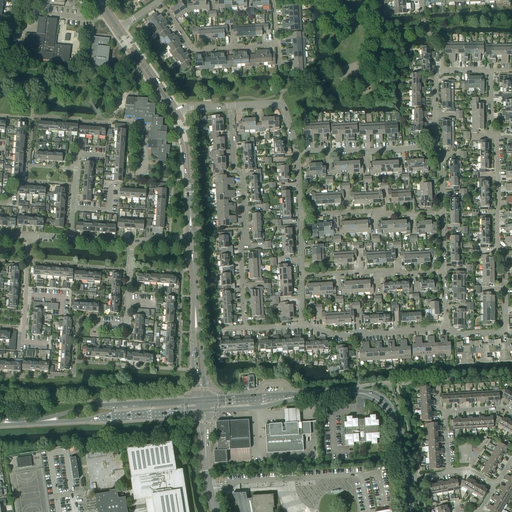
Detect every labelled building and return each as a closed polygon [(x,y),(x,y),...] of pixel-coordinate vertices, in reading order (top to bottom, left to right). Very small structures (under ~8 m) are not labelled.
[(192,0),(193,5),(189,5),(191,12),(194,11),(193,10),(200,9),(199,0),(192,0)] [(205,0),(199,0),(200,9),(206,9),(206,11),(209,10),(209,4),(206,4),(205,0)] [(225,8),(224,0),(217,0),(218,4),(215,4),(215,10),(219,10),(218,8),(225,8)] [(243,0),(236,0),(237,7),(244,7),(244,8),(247,8),(247,2),(244,2),(243,0)] [(182,3),(176,6),(182,15),(188,12),(189,13),(191,12),(189,5),(185,8),(182,3)] [(182,15),(176,6),(171,10),(177,19),(182,15)] [(153,23),(155,27),(165,20),(162,14),(158,17),(155,13),(147,19),(151,25),(153,23)] [(25,34),(24,44),(13,43),(12,48),(9,48),(8,56),(17,57),(20,57),(20,58),(53,61),(53,59),(58,59),(58,62),(69,63),(70,47),(56,45),(56,37),(55,37),(57,19),(38,17),(36,35),(25,34)] [(156,32),(160,38),(168,32),(166,28),(169,26),(165,20),(155,27),(158,30),(156,32)] [(261,25),(255,25),(256,36),(262,36),(262,29),(265,29),(265,24),(265,23),(261,23),(261,25)] [(224,27),(217,27),(218,38),(224,38),(224,32),(227,31),(227,25),(223,25),(224,27)] [(236,37),(243,37),(242,26),(236,26),(236,25),(233,25),(233,31),(236,31),(236,37)] [(199,39),(205,39),(205,28),(198,28),(198,27),(195,27),(195,28),(195,33),(198,33),(199,39)] [(166,42),(169,46),(178,38),(175,33),(171,35),(168,32),(160,38),(164,44),(166,42)] [(95,61),(95,68),(107,70),(110,48),(108,48),(109,39),(93,37),(92,48),(93,48),(91,60),(90,60),(95,61)] [(169,51),(173,56),(181,50),(179,47),(183,44),(178,38),(169,46),(171,49),(169,51)] [(181,50),(173,56),(177,62),(179,61),(181,64),(180,65),(184,71),(190,67),(188,64),(191,62),(187,57),(190,55),(188,52),(184,54),(181,50)] [(270,50),(263,51),(263,63),(268,63),(268,65),(275,65),(275,54),(270,55),(270,50)] [(256,56),(252,56),(252,66),(259,66),(259,63),(263,63),(263,51),(256,51),(256,56)] [(233,57),(229,57),(229,67),(237,67),(236,65),(241,64),(240,52),(233,52),(233,57)] [(247,52),(240,52),(241,64),(245,64),(245,67),(252,66),(252,56),(247,56),(247,52)] [(211,58),(206,59),(207,69),(214,68),(214,66),(218,66),(217,53),(210,54),(211,58)] [(224,53),(217,53),(218,66),(222,65),(222,68),(229,67),(229,57),(224,57),(224,53)] [(207,69),(206,59),(202,59),(201,54),(194,55),(195,67),(199,67),(200,69),(207,69)] [(502,83),(502,88),(511,88),(511,87),(511,75),(499,76),(499,83),(502,83)] [(465,88),(465,90),(468,90),(468,88),(474,88),(474,77),(468,77),(468,83),(465,83),(465,88)] [(474,77),(474,88),(477,88),(480,91),(480,93),(484,93),(484,83),(482,81),(481,81),(481,77),(474,77)] [(442,84),(442,90),(453,90),(453,84),(454,84),(454,80),(448,80),(448,84),(442,84)] [(499,97),(502,97),(510,97),(510,94),(511,94),(511,88),(502,88),(502,93),(499,93),(499,97)] [(166,140),(167,132),(167,126),(162,126),(163,118),(158,118),(158,116),(154,116),(155,104),(147,104),(148,99),(138,98),(127,98),(127,97),(126,97),(126,101),(126,108),(125,116),(135,116),(135,118),(144,119),(144,123),(151,123),(150,139),(149,141),(148,148),(151,148),(150,156),(158,157),(158,164),(165,165),(165,161),(166,161),(166,153),(169,154),(170,146),(166,145),(166,140)] [(506,102),(506,107),(511,106),(511,97),(510,97),(502,97),(502,102),(506,102)] [(472,105),(472,111),(483,111),(483,104),(477,104),(477,101),(478,101),(472,101),(470,101),(470,105),(472,105)] [(453,103),(442,103),(442,109),(448,109),(448,112),(455,112),(455,109),(453,109),(453,103)] [(502,116),(505,116),(511,116),(511,106),(506,107),(506,111),(502,111),(502,116)] [(212,120),(212,126),(223,125),(223,119),(220,119),(220,116),(208,116),(209,120),(212,120)] [(262,125),(259,125),(259,131),(259,132),(263,132),(264,131),(265,130),(265,129),(268,129),(268,118),(261,118),(262,125)] [(274,118),(268,118),(268,129),(275,129),(275,130),(279,130),(278,118),(274,119),(274,118)] [(442,121),(442,128),(453,128),(453,121),(455,121),(455,118),(449,118),(449,121),(442,121)] [(249,130),(248,119),(242,119),(242,122),(238,122),(239,134),(244,133),(244,130),(249,130)] [(255,119),(248,119),(249,130),(255,130),(256,131),(259,131),(259,125),(255,125),(255,119)] [(117,131),(117,136),(125,136),(126,129),(125,129),(125,124),(115,123),(115,131),(117,131)] [(483,123),(472,123),(472,130),(471,130),(471,133),(477,133),(477,130),(483,130),(483,123)] [(211,132),(211,136),(217,135),(217,132),(223,132),(223,125),(212,126),(212,132),(211,132)] [(213,139),(213,145),(224,145),(224,138),(218,138),(217,135),(211,136),(211,139),(213,139)] [(276,144),(276,148),(284,148),(284,141),(282,141),(282,138),(273,139),(273,144),(276,144)] [(454,140),(442,140),(443,147),(449,147),(449,150),(455,150),(455,147),(454,147),(454,140)] [(243,145),(244,152),(252,151),(254,151),(254,141),(245,142),(245,145),(243,145)] [(480,144),(480,150),(488,150),(488,144),(488,141),(479,141),(479,144),(480,144)] [(209,154),(209,155),(212,155),(222,154),(222,153),(223,153),(223,151),(225,151),(224,145),(213,145),(214,151),(211,152),(211,153),(209,154)] [(284,148),(276,148),(276,152),(274,152),(274,158),(283,158),(283,154),(285,154),(284,148)] [(56,153),(56,162),(63,162),(63,161),(66,162),(66,152),(63,151),(63,153),(56,153)] [(214,158),(214,164),(225,164),(225,157),(223,157),(223,156),(222,156),(222,154),(212,155),(209,155),(209,157),(211,157),(211,158),(214,158)] [(449,161),(450,168),(458,168),(461,168),(461,165),(458,165),(458,161),(459,161),(459,158),(453,158),(453,161),(449,161)] [(417,171),(417,160),(410,160),(411,167),(407,167),(408,173),(411,173),(411,171),(417,171)] [(423,160),(417,160),(417,171),(424,171),(424,172),(427,172),(427,166),(424,166),(423,160)] [(359,161),(353,162),(354,173),(360,172),(360,174),(363,174),(363,168),(360,168),(359,161)] [(398,161),(392,162),(392,173),(399,172),(399,174),(402,174),(402,167),(399,167),(398,161)] [(380,173),(379,162),(373,163),(373,169),(370,169),(370,175),(373,175),(373,174),(380,173)] [(280,169),(280,173),(289,173),(288,166),(286,166),(286,163),(277,164),(278,169),(280,169)] [(341,174),(340,163),(334,163),(334,169),(331,169),(331,176),(335,176),(335,174),(341,174)] [(489,163),(480,163),(480,169),(479,169),(479,173),(485,173),(485,170),(489,169),(489,163)] [(225,164),(214,164),(213,165),(213,175),(223,175),(223,171),(226,170),(225,164)] [(316,175),(315,164),(309,164),(309,171),(306,171),(306,177),(310,177),(310,175),(316,175)] [(322,164),(315,164),(316,175),(322,175),(322,176),(326,176),(325,170),(322,170),(322,164)] [(250,177),(250,183),(258,183),(262,183),(261,176),(261,173),(255,173),(255,176),(250,177)] [(289,173),(280,173),(281,177),(278,177),(278,183),(287,182),(287,179),(289,179),(289,173)] [(481,182),(481,188),(489,188),(489,182),(485,182),(485,178),(479,178),(479,182),(481,182)] [(461,180),(449,180),(449,183),(450,183),(450,187),(453,187),(453,190),(459,190),(459,186),(458,186),(458,183),(461,183),(461,180)] [(420,184),(420,191),(432,190),(431,190),(431,183),(424,184),(424,181),(418,181),(418,184),(420,184)] [(158,191),(158,195),(166,196),(167,189),(165,189),(166,184),(156,183),(155,191),(158,191)] [(282,192),(282,198),(290,198),(290,191),(286,191),(286,188),(280,189),(280,192),(282,192)] [(391,203),(398,202),(397,191),(391,192),(391,190),(387,190),(388,196),(391,196),(391,203)] [(340,193),(334,193),(334,204),(341,204),(340,197),(343,197),(343,191),(340,191),(340,193)] [(378,192),(372,193),(373,204),(379,203),(379,200),(382,200),(382,191),(378,191),(378,192)] [(315,205),(322,205),(321,194),(315,194),(315,192),(311,193),(312,199),(315,199),(315,205)] [(354,205),(360,204),(360,193),(353,194),(353,192),(350,192),(350,199),(353,199),(354,205)] [(259,195),(251,196),(251,202),(255,202),(255,205),(261,205),(261,201),(259,202),(259,195)] [(431,196),(420,197),(421,202),(420,202),(420,203),(419,203),(419,208),(431,207),(431,203),(432,203),(431,196)] [(450,199),(450,205),(462,205),(462,202),(458,202),(458,199),(460,199),(460,196),(453,196),(453,199),(450,199)] [(489,201),(481,201),(481,207),(479,207),(479,210),(489,210),(489,207),(489,201)] [(291,210),(283,211),(280,211),(280,217),(281,217),(282,221),(288,220),(288,217),(291,217),(291,210)] [(252,214),(252,221),(260,220),(260,214),(262,214),(261,211),(255,211),(255,214),(252,214)] [(481,220),(481,226),(489,226),(489,219),(486,219),(486,216),(479,216),(480,220),(481,220)] [(458,218),(450,218),(450,225),(454,224),(454,228),(460,228),(460,224),(458,224),(458,218)] [(164,222),(156,221),(156,226),(153,225),(152,233),(162,234),(163,228),(164,228),(164,222)] [(367,221),(361,221),(362,232),(368,232),(368,234),(371,233),(371,227),(368,227),(367,221)] [(406,221),(400,221),(400,232),(406,232),(407,235),(410,235),(410,227),(409,224),(406,224),(406,221)] [(431,221),(425,222),(425,233),(432,232),(432,234),(436,234),(436,227),(436,223),(431,223),(431,221)] [(349,233),(348,222),(342,223),(342,229),(339,229),(339,235),(343,235),(343,233),(349,233)] [(388,233),(387,222),(380,222),(381,229),(378,229),(378,235),(381,235),(381,233),(388,233)] [(425,233),(425,222),(418,222),(419,228),(415,228),(416,235),(419,235),(419,233),(425,233)] [(330,223),(323,224),(324,235),(330,234),(330,236),(334,236),(333,229),(330,229),(330,223)] [(324,235),(323,224),(317,224),(317,230),(314,230),(314,237),(318,237),(318,235),(324,235)] [(284,230),(284,236),(292,235),(292,229),(288,229),(288,226),(282,226),(282,230),(284,230)] [(219,237),(219,243),(228,242),(228,237),(232,237),(231,232),(220,233),(220,237),(219,237)] [(261,233),(253,233),(253,240),(257,240),(257,243),(263,242),(263,239),(262,239),(261,233)] [(450,243),(459,243),(458,237),(460,237),(460,233),(454,233),(454,237),(450,237),(450,241),(449,241),(450,243)] [(481,238),(478,239),(478,241),(481,241),(481,245),(480,245),(480,248),(486,248),(486,245),(489,245),(489,238),(481,238)] [(221,248),(221,252),(232,251),(232,246),(229,247),(228,242),(219,243),(219,249),(221,248)] [(312,248),(312,255),(323,254),(323,248),(325,248),(324,245),(318,245),(318,248),(312,248)] [(293,248),(282,249),(281,249),(282,252),(285,252),(285,255),(284,255),(284,258),(290,258),(290,255),(293,254),(293,248)] [(248,253),(249,260),(260,259),(260,253),(261,253),(261,250),(255,250),(255,253),(248,253)] [(352,252),(346,252),(347,263),(353,263),(353,257),(356,256),(356,250),(352,250),(352,252)] [(391,252),(385,252),(386,263),(392,263),(392,256),(395,256),(395,250),(391,250),(391,252)] [(429,251),(423,252),(423,263),(430,262),(429,256),(433,256),(432,250),(429,250),(429,251)] [(220,255),(220,261),(229,261),(229,256),(233,256),(232,251),(221,252),(221,255),(220,255)] [(404,264),(411,264),(410,253),(404,253),(404,251),(400,252),(401,258),(404,258),(404,264)] [(366,264),(373,264),(372,253),(366,253),(366,252),(363,252),(363,258),(366,258),(366,264)] [(323,254),(312,255),(313,262),(319,261),(319,264),(326,264),(325,260),(324,261),(323,254)] [(483,259),(483,265),(494,265),(494,258),(487,258),(487,255),(481,255),(481,259),(483,259)] [(459,256),(451,256),(451,262),(451,265),(463,265),(463,260),(459,260),(459,256)] [(222,267),(222,271),(233,270),(233,265),(230,266),(229,261),(220,261),(221,267),(222,267)] [(7,273),(11,274),(19,274),(20,268),(19,268),(19,265),(15,265),(15,267),(8,267),(8,270),(7,270),(7,272),(4,272),(4,275),(7,275),(7,273)] [(279,269),(280,275),(291,274),(290,268),(284,268),(284,265),(278,265),(278,269),(279,269)] [(73,269),(67,269),(66,277),(66,282),(65,289),(68,289),(69,280),(73,280),(73,277),(73,269)] [(221,274),(221,280),(231,280),(230,275),(234,275),(233,270),(222,271),(222,274),(221,274)] [(261,272),(250,273),(250,279),(256,279),(256,282),(263,282),(263,278),(261,278),(261,272)] [(453,275),(453,282),(464,282),(464,275),(465,275),(465,272),(456,272),(456,275),(453,275)] [(168,288),(168,291),(170,291),(171,288),(172,288),(173,284),(176,285),(177,276),(170,276),(169,284),(169,288),(168,288)] [(494,277),(483,277),(483,284),(481,284),(481,287),(488,287),(488,284),(494,284),(494,277)] [(231,280),(221,280),(222,286),(223,286),(223,290),(235,289),(234,284),(231,284),(231,280)] [(433,280),(427,281),(427,289),(431,288),(432,291),(437,291),(437,282),(434,282),(433,280)] [(370,281),(363,281),(364,292),(370,292),(370,294),(374,293),(373,287),(370,287),(370,281)] [(427,289),(427,281),(420,281),(421,283),(417,283),(418,292),(424,292),(423,289),(427,289)] [(351,293),(351,282),(344,282),(344,286),(341,286),(342,295),(345,295),(345,293),(351,293)] [(408,282),(402,282),(402,290),(406,290),(407,293),(412,292),(412,283),(409,283),(408,282)] [(325,284),(326,295),(332,294),(333,296),(336,296),(336,289),(332,289),(332,283),(325,284)] [(390,291),(389,283),(383,283),(383,285),(380,285),(380,294),(386,294),(386,291),(390,291)] [(309,296),(314,295),(313,284),(306,285),(307,289),(305,289),(305,292),(305,299),(309,299),(309,296)] [(251,291),(251,298),(262,297),(262,291),(263,291),(263,287),(257,288),(257,291),(251,291)] [(291,287),(280,287),(281,291),(279,291),(279,297),(291,296),(291,293),(292,293),(291,287)] [(483,296),(483,302),(494,302),(494,296),(491,296),(491,293),(481,293),(481,296),(483,296)] [(464,294),(453,294),(453,301),(459,301),(459,304),(466,304),(466,300),(464,300),(464,294)] [(430,305),(431,309),(439,309),(440,309),(439,306),(438,302),(437,302),(436,299),(427,300),(428,305),(430,305)] [(18,300),(9,300),(8,306),(7,306),(7,308),(16,309),(16,307),(17,307),(18,300)] [(282,306),(282,312),(293,312),(293,305),(286,306),(286,302),(280,303),(280,306),(282,306)] [(119,307),(110,306),(106,306),(106,305),(103,304),(103,307),(106,307),(106,309),(110,310),(110,313),(118,314),(119,307)] [(34,313),(33,315),(42,316),(46,316),(46,317),(49,318),(49,315),(46,315),(46,314),(42,313),(43,309),(41,309),(39,309),(36,309),(34,308),(34,309),(34,313)] [(439,309),(431,309),(428,309),(429,319),(437,319),(437,315),(439,315),(439,309)] [(263,310),(252,310),(252,317),(258,316),(259,320),(265,319),(265,316),(263,316),(263,310)] [(350,312),(344,313),(344,324),(351,323),(351,317),(354,317),(353,310),(350,311),(350,312)] [(453,313),(453,319),(464,319),(464,313),(466,313),(466,310),(456,310),(456,313),(453,313)] [(293,312),(282,312),(282,319),(281,319),(281,322),(287,322),(287,319),(293,318),(293,312)] [(325,325),(332,324),(331,313),(325,314),(325,312),(321,312),(322,319),(325,318),(325,325)] [(408,322),(408,314),(402,314),(402,312),(398,313),(399,319),(402,319),(402,322),(408,322)] [(389,315),(383,315),(383,323),(390,323),(390,320),(393,319),(392,313),(389,313),(389,315)] [(371,324),(370,316),(370,314),(361,315),(361,325),(371,324)] [(135,315),(135,322),(144,322),(148,323),(147,324),(150,324),(151,321),(148,321),(148,319),(144,319),(144,316),(143,316),(140,315),(137,315),(135,315)] [(494,315),(483,315),(483,321),(482,321),(482,325),(488,325),(488,322),(494,321),(494,315)] [(464,319),(453,319),(453,326),(460,326),(460,329),(466,329),(466,326),(464,326),(464,319)] [(221,350),(226,350),(225,337),(222,337),(223,341),(220,341),(221,341),(220,336),(217,336),(217,347),(220,346),(221,352),(221,350)] [(498,340),(494,340),(495,353),(499,352),(500,358),(498,358),(499,362),(505,362),(504,344),(501,344),(501,339),(498,339),(498,340)] [(479,341),(475,341),(476,354),(480,353),(481,359),(479,359),(480,363),(486,363),(485,345),(482,345),(482,340),(479,341)] [(488,345),(485,345),(486,363),(493,362),(492,358),(491,358),(490,353),(495,353),(494,340),(491,341),(491,340),(488,340),(488,345)] [(469,346),(466,346),(467,364),(474,363),(473,359),(472,359),(472,354),(476,354),(475,341),(472,342),(472,341),(469,341),(469,346)] [(467,364),(466,346),(463,346),(463,342),(460,342),(456,343),(457,355),(462,355),(462,360),(460,360),(461,364),(467,364)] [(339,349),(339,355),(352,354),(351,351),(347,351),(347,349),(345,349),(345,345),(336,346),(337,350),(339,349)] [(86,356),(93,357),(93,348),(87,348),(87,347),(83,347),(83,353),(86,353),(86,356)] [(42,362),(42,371),(48,371),(49,363),(45,362),(45,358),(46,358),(46,354),(50,355),(50,351),(43,351),(43,358),(42,362)] [(173,358),(165,357),(164,364),(168,364),(168,367),(172,367),(172,364),(173,364),(173,359),(173,358)] [(247,377),(242,377),(243,385),(248,384),(248,390),(249,390),(249,389),(254,389),(254,387),(254,376),(253,376),(253,377),(248,377),(248,376),(247,376),(247,377)] [(503,402),(505,403),(511,390),(511,391),(507,388),(505,391),(504,390),(499,390),(499,391),(499,397),(502,396),(505,398),(503,402)] [(286,416),(287,424),(302,422),(302,415),(301,409),(286,410),(286,416)] [(346,417),(347,423),(344,423),(344,428),(342,429),(342,436),(345,436),(345,446),(354,446),(354,443),(371,442),(371,445),(377,445),(377,439),(379,439),(378,421),(376,421),(375,415),(370,416),(370,418),(352,420),(352,417),(346,417)] [(493,427),(493,423),(496,423),(498,416),(493,416),(490,416),(490,418),(487,418),(487,429),(488,429),(487,428),(493,427)] [(502,430),(508,419),(506,418),(505,419),(502,417),(502,419),(498,416),(496,423),(498,424),(497,426),(503,429),(502,430)] [(459,431),(458,418),(456,418),(456,420),(452,420),(449,420),(450,427),(453,427),(453,430),(459,429),(459,431)] [(507,433),(511,424),(511,423),(510,422),(510,421),(508,419),(502,430),(503,429),(507,432),(507,433)] [(250,449),(248,420),(216,422),(218,451),(214,451),(214,464),(227,463),(226,450),(250,449)] [(265,425),(267,453),(303,451),(302,435),(310,435),(310,422),(265,425)] [(172,442),(127,449),(135,500),(145,498),(146,511),(187,511),(181,470),(176,470),(172,442)] [(495,447),(506,453),(507,451),(506,450),(507,447),(498,442),(499,443),(496,447),(495,447)] [(492,452),(501,457),(503,455),(504,455),(506,453),(495,447),(496,448),(493,452),(492,452)] [(489,457),(500,463),(501,461),(500,460),(501,457),(492,452),(493,452),(490,457),(489,457)] [(16,458),(18,468),(32,466),(31,456),(16,458)] [(75,458),(70,458),(73,480),(78,479),(79,479),(76,457),(75,458)] [(486,461),(486,462),(496,467),(497,464),(499,465),(500,463),(489,457),(490,457),(487,462),(486,461)] [(483,466),(494,473),(495,471),(494,470),(496,467),(486,462),(487,462),(484,467),(483,466)] [(494,473),(483,466),(483,467),(484,467),(481,472),(480,471),(480,472),(490,477),(491,474),(493,475),(494,473)] [(467,491),(473,480),(471,479),(470,480),(467,478),(465,482),(463,480),(457,481),(459,488),(462,487),(467,490),(467,491)] [(471,494),(472,494),(477,484),(475,483),(475,481),(473,480),(467,491),(467,490),(472,493),(471,494)] [(436,495),(437,495),(435,484),(431,485),(431,483),(428,484),(430,495),(436,494),(436,495)] [(476,497),(483,486),(481,485),(480,486),(477,484),(472,494),(472,493),(477,496),(476,497)] [(501,485),(499,487),(511,494),(511,493),(511,488),(506,485),(505,487),(501,485)] [(483,486),(476,497),(477,497),(477,496),(482,499),(481,500),(482,500),(487,490),(484,489),(485,487),(483,486)] [(502,492),(500,494),(510,500),(509,499),(511,495),(511,494),(499,487),(498,489),(502,492)] [(127,511),(127,504),(125,497),(124,498),(123,494),(118,495),(117,490),(109,491),(110,493),(95,495),(98,511),(127,511)] [(273,495),(252,496),(252,498),(250,499),(247,499),(246,493),(239,493),(232,494),(236,502),(237,504),(240,511),(392,511),(392,510),(378,511),(272,511),(273,508),(274,507),(274,504),(273,495)] [(495,495),(494,497),(507,505),(506,504),(509,500),(510,500),(500,494),(499,497),(495,495)] [(496,501),(494,504),(504,510),(503,509),(506,504),(507,505),(494,497),(492,499),(496,501)]
